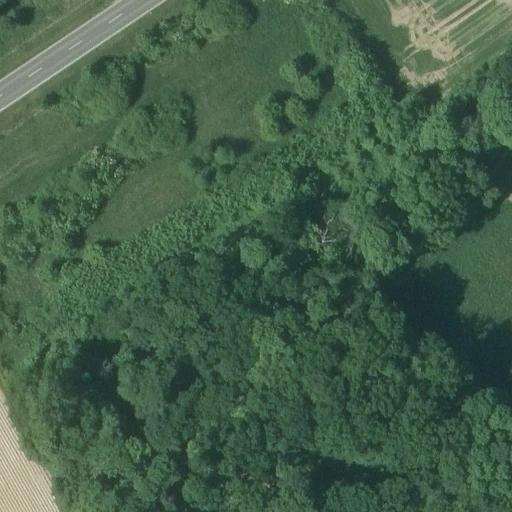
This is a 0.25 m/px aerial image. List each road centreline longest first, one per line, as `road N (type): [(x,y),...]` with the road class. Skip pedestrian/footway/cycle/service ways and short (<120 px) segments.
road 1 (track): [(511,412),(322,271)]
road 2 (secondary): [(0,98),(143,0)]
